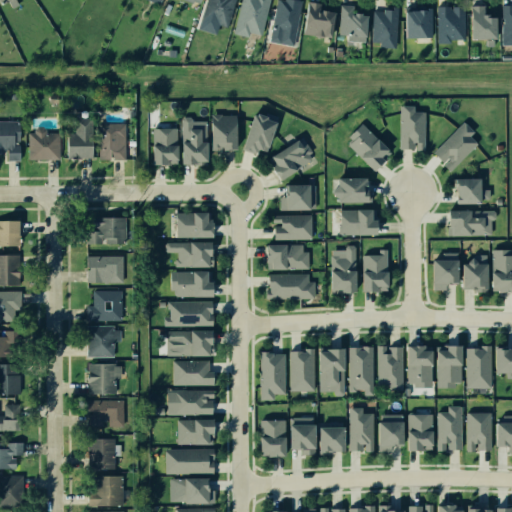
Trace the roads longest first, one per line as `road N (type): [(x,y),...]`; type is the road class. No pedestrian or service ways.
road 1 (residential): [(59,511),(53,194)]
road 2 (residential): [(240,511),(238,221),(226,198)]
road 3 (residential): [(511,318),(239,324)]
road 4 (residential): [(240,486),(511,477)]
road 5 (residential): [(0,193),(201,189),(226,198)]
road 6 (residential): [(414,316),(411,191)]
